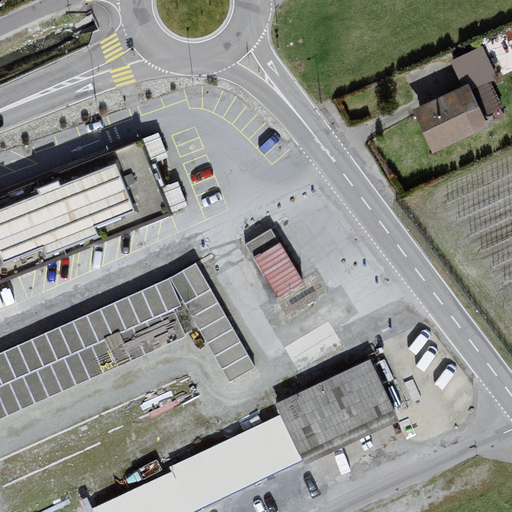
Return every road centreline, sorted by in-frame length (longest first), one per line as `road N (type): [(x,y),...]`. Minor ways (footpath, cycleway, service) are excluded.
road 1 (tertiary): [(289,104),(511,395)]
road 2 (track): [(511,429),(330,511)]
road 3 (secondary): [(13,104),(187,58)]
road 4 (secondary): [(140,23),(13,104)]
